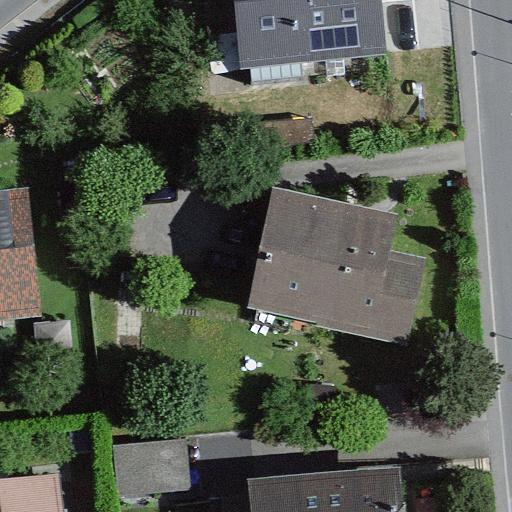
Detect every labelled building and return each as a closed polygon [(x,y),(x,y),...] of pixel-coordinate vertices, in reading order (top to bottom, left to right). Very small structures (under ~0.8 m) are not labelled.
[(234,0),(242,76),(386,63),(380,0),(234,0)] [(27,191),(0,194),(0,323),(41,319),(27,191)] [(400,217),(270,192),(246,317),(410,348),(427,260),(393,254),(400,217)] [(191,494),(186,441),(112,447),(117,500),(191,494)] [(403,511),(400,469),(247,483),(250,511),(403,511)] [(0,485),(0,511),(62,511),(58,478),(0,485)]
